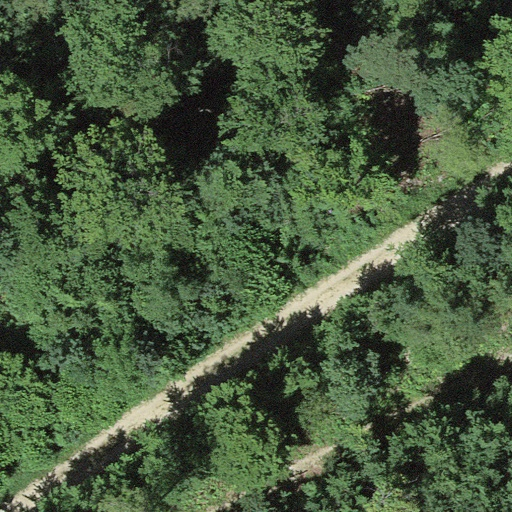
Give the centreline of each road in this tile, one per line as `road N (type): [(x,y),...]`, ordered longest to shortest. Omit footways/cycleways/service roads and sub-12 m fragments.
road 1 (track): [(26,511),(114,447),(511,196)]
road 2 (track): [(220,511),(511,351)]
